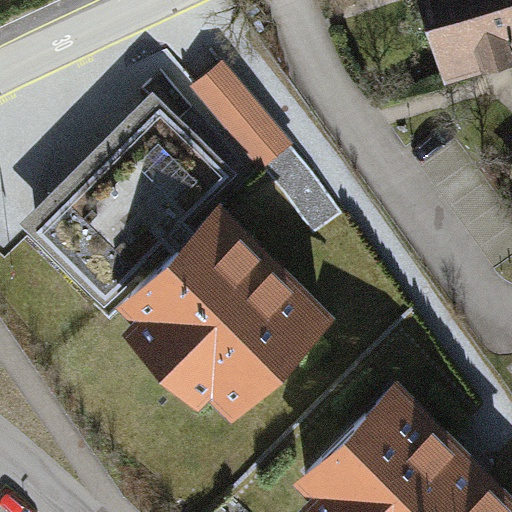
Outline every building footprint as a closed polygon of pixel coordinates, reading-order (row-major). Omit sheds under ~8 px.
[(511,46),(511,9),(509,0),(426,0),(447,67),(511,46)] [(290,142),(221,59),(193,82),(261,165),(290,142)] [(107,295),(229,172),(160,103),(38,226),(107,295)] [(290,142),(261,165),(288,197),(314,234),(343,213),(314,173),(290,142)] [(216,209),(131,294),(237,400),(322,316),(216,209)] [(511,511),(511,505),(393,387),(308,472),(347,511),(511,511)]
